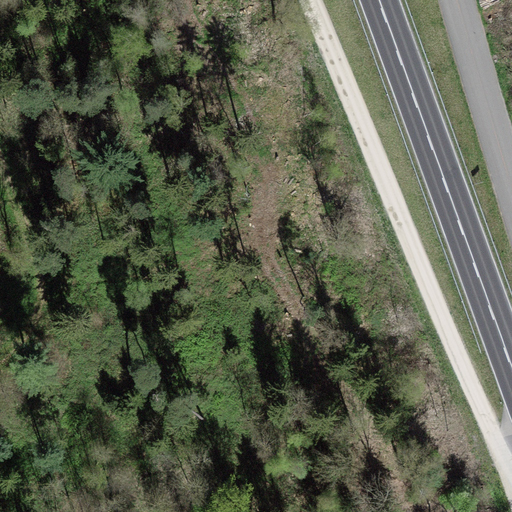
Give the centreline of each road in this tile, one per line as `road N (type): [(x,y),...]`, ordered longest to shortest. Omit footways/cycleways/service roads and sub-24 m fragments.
road 1 (track): [(511,463),(491,432),(310,0)]
road 2 (primary): [(511,368),(378,0)]
road 3 (track): [(0,355),(30,318),(37,295),(30,248),(0,167)]
road 4 (unclassified): [(464,0),(511,154)]
